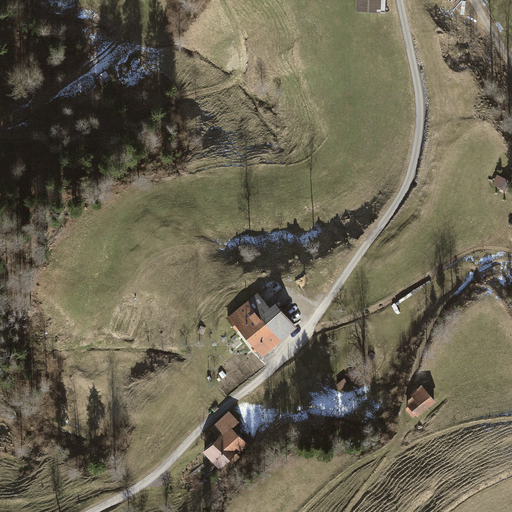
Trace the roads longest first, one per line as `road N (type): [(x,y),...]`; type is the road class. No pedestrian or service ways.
road 1 (unclassified): [(399,0),(419,125),(396,205),(298,346),(152,477),(92,511)]
road 2 (track): [(222,0),(242,59),(225,86),(100,127),(0,138)]
road 3 (track): [(131,0),(110,51),(0,127)]
